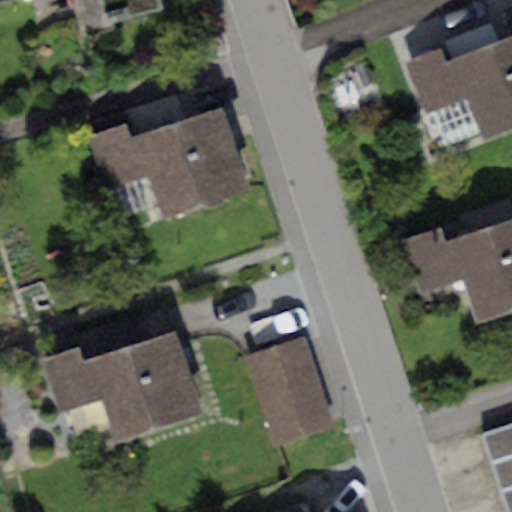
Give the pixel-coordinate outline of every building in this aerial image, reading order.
[(0,0),(0,5),(21,0),(73,0),(80,30),(161,11),(158,0),(0,0)] [(458,51),(405,72),(425,121),(465,105),(479,140),(511,126),(511,41),(462,61),(458,51)] [(127,123),(89,136),(106,188),(149,174),(163,218),(248,190),(221,107),(131,136),(127,123)] [(440,229),(399,243),(416,294),(462,279),(477,322),(511,310),(511,221),(445,243),(440,229)] [(80,346),(42,358),(57,408),(102,394),(116,439),(198,413),(173,332),(84,360),(80,346)] [(300,341),(246,358),(273,445),(327,428),(300,341)] [(511,511),(511,427),(480,439),(505,511),(511,511)]
